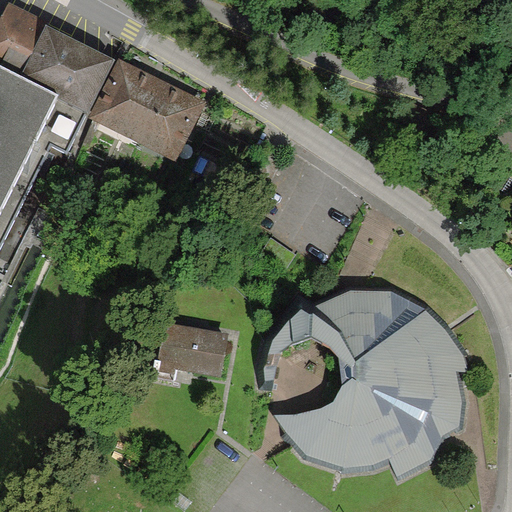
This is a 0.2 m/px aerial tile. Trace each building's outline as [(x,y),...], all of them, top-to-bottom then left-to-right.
[(62,149),(109,56),(98,51),(5,5),(0,15),(0,239),(48,142),(55,146),(62,149)] [(199,101),(124,62),(96,117),(171,156),(199,101)] [(410,110),(402,126),(433,141),(441,125),(410,110)] [(266,155),(251,147),(236,177),(250,184),(266,155)] [(291,256),(267,241),(254,260),(278,276),(291,256)] [(396,299),(353,297),(309,310),(290,324),(278,349),(270,376),(270,386),(281,391),(283,373),(297,355),(320,350),(339,359),(344,370),(346,397),(339,411),(324,417),(306,421),(281,423),(296,447),(312,470),(343,482),(373,480),(391,472),(402,488),(441,469),(463,436),(466,403),(461,377),(475,377),(466,360),(449,337),(431,316),(396,299)] [(226,340),(167,330),(160,373),(218,383),(226,340)]
